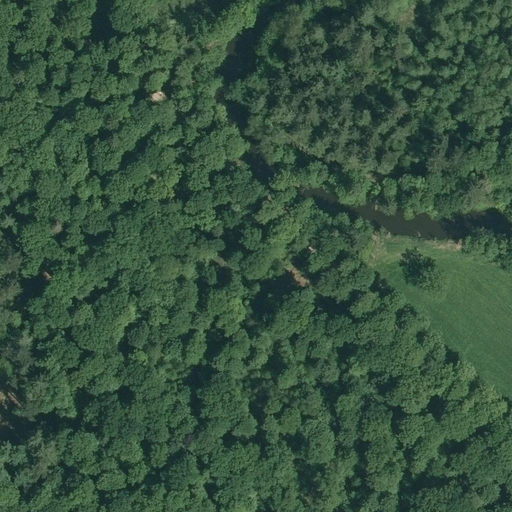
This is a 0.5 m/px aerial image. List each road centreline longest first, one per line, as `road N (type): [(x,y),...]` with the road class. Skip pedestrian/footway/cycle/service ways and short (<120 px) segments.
road 1 (track): [(511,444),(128,71)]
road 2 (track): [(68,511),(0,117)]
road 3 (track): [(27,0),(128,71)]
